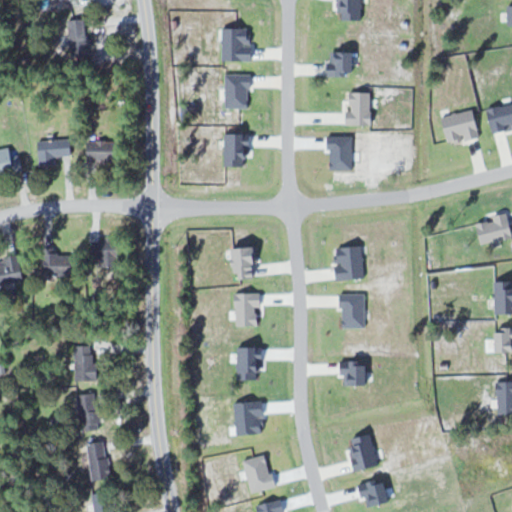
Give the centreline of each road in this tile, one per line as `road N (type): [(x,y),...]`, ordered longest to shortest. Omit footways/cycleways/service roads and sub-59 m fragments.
road 1 (residential): [(171,511),(155,421),(154,75),(145,0)]
road 2 (residential): [(511,169),(419,191),(290,205),(151,202)]
road 3 (residential): [(320,497),(302,433),(290,205)]
road 4 (residential): [(290,205),(286,0)]
road 5 (residential): [(151,202),(0,214)]
